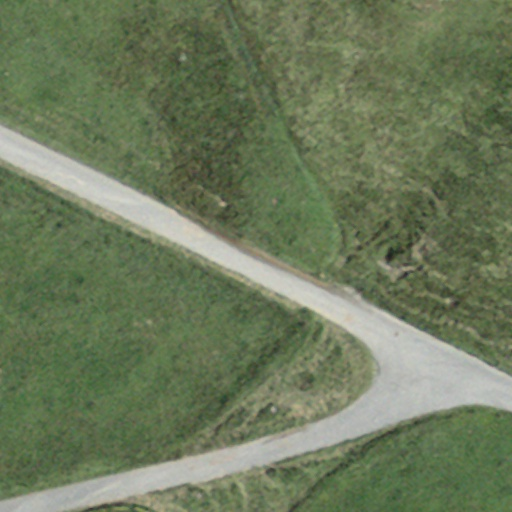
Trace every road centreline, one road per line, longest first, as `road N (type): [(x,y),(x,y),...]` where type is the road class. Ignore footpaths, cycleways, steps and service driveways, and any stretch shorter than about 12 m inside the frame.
road 1 (unclassified): [(0,137),(511,392)]
road 2 (track): [(482,377),(308,438),(15,511)]
